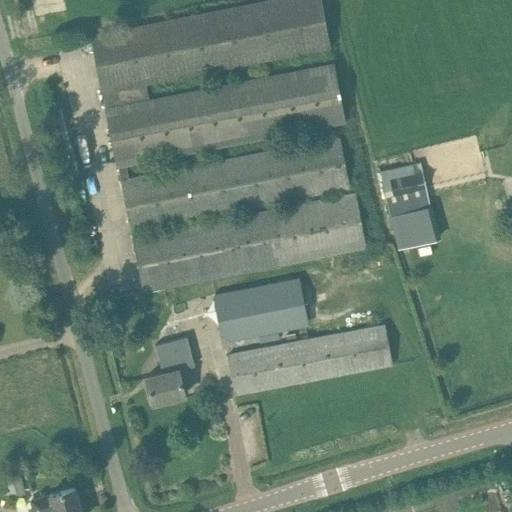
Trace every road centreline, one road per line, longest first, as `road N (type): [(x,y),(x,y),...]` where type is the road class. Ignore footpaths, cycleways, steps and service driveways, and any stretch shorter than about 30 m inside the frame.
road 1 (unclassified): [(126,511),(0,35)]
road 2 (unclassified): [(238,511),(511,428)]
